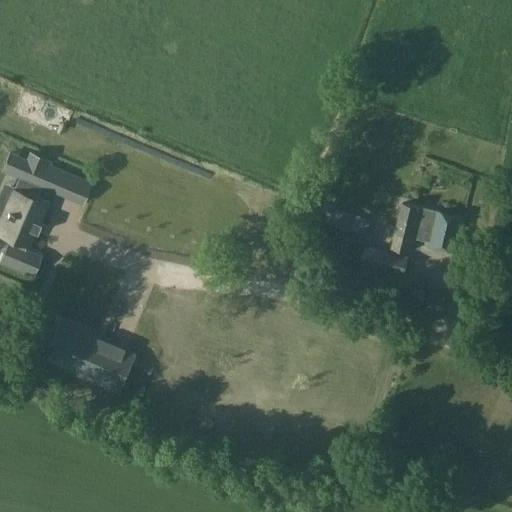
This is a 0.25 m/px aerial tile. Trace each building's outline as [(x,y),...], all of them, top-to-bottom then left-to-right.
[(48,166),(44,164),(35,184),(51,190),(59,170),(48,166)] [(19,182),(15,191),(0,226),(0,231),(27,243),(45,204),(34,199),(38,189),(19,182)] [(369,221),(306,199),(300,215),(364,237),(369,221)] [(391,226),(390,231),(394,233),(391,247),(409,251),(412,237),(426,240),(432,211),(401,204),(396,227),(391,226)] [(432,211),(426,240),(426,244),(456,251),(464,218),(432,211)] [(359,265),(374,268),(403,275),(407,257),(364,246),(359,265)] [(331,262),(326,273),(345,280),(350,269),(331,262)] [(479,284),(477,284),(467,282),(463,303),(475,306),(479,284)] [(403,299),(423,304),(426,288),(407,284),(403,299)] [(428,290),(425,300),(424,308),(441,312),(445,294),(428,290)] [(58,324),(43,360),(119,391),(133,355),(58,324)]
